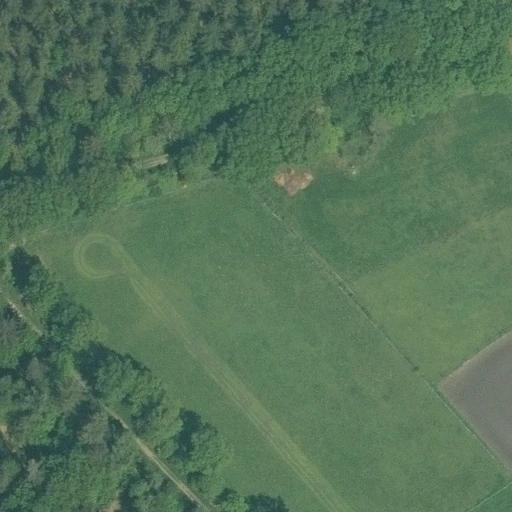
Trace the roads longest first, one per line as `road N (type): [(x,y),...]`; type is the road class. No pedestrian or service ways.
road 1 (track): [(511,58),(0,211)]
road 2 (track): [(201,511),(0,303)]
